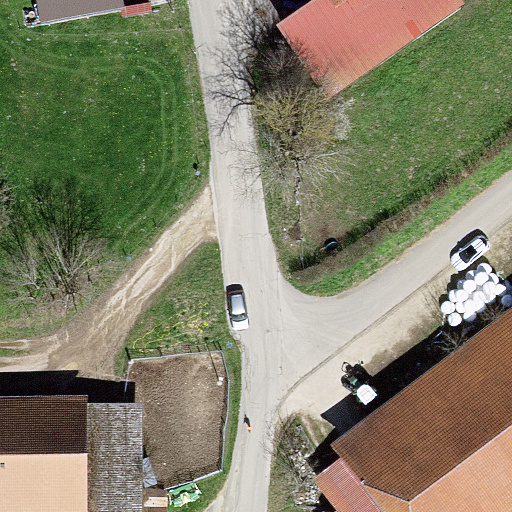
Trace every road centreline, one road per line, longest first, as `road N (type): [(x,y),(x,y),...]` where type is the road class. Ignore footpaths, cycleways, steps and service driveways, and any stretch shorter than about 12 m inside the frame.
road 1 (residential): [(209,0),(269,397)]
road 2 (residential): [(511,213),(269,397)]
road 3 (track): [(38,376),(82,368),(238,191)]
